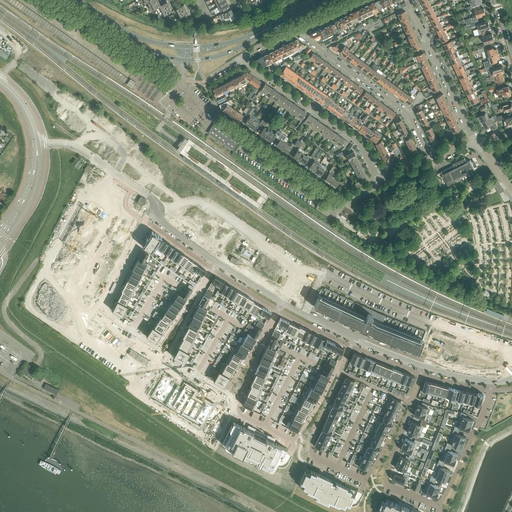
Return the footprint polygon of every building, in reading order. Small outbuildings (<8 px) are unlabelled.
[(154,8),(162,4),(160,0),(158,0),(145,7),(147,10),(146,11),(147,12),(154,8)] [(159,18),(171,11),(173,10),(168,0),(162,4),(154,8),(156,11),(155,12),(156,13),(157,13),(158,16),(158,17),(158,18),(159,18)] [(379,10),(380,12),(381,11),(380,8),(383,7),(379,0),(376,0),(376,1),(374,2),(379,10)] [(385,6),(387,9),(389,8),(385,0),(379,0),(383,7),(385,6)] [(465,8),(466,11),(473,8),(472,6),(482,2),(481,0),(480,0),(470,0),(472,5),(465,8)] [(423,4),(426,9),(431,6),(428,1),(423,4)] [(229,7),(227,2),(218,7),(220,12),(229,7)] [(369,4),(373,13),(379,10),(374,2),(369,4)] [(176,21),(190,13),(185,3),(173,10),(171,11),(173,14),(172,15),(173,16),(175,19),(174,20),(175,20),(176,21)] [(373,13),(369,4),(364,7),(368,16),(373,13)] [(434,12),(431,6),(426,9),(429,15),(434,12)] [(465,20),(467,25),(473,23),(477,21),(478,21),(477,18),(483,16),(483,15),(486,14),(485,11),(484,9),(484,8),(481,9),(480,6),(474,8),(476,14),(472,16),(473,17),(465,20)] [(368,16),(364,7),(359,9),(363,18),(368,16)] [(228,17),(233,14),(230,9),(221,14),(224,19),(228,17)] [(358,21),(363,18),(359,9),(353,12),(358,21)] [(231,21),(242,16),(239,10),(233,14),(228,17),(231,21)] [(408,17),(406,14),(405,11),(397,14),(400,21),(408,17)] [(352,23),(358,21),(353,12),(348,15),(352,23)] [(429,15),(431,20),(437,17),(434,12),(429,15)] [(347,26),(352,23),(348,15),(343,17),(347,26)] [(338,20),(342,28),(347,26),(343,17),(338,20)] [(410,23),(409,21),(408,17),(400,21),(403,26),(410,23)] [(440,23),(437,17),(431,20),(434,26),(440,23)] [(332,23),(337,31),(342,29),(342,28),(338,20),(337,20),(336,20),(335,20),(335,21),(332,23)] [(479,35),(481,34),(485,33),(484,30),(490,28),(489,24),(489,22),(488,22),(488,21),(479,24),(480,28),(477,29),(479,35)] [(327,25),(332,34),(337,31),(332,23),(331,23),(330,23),(329,23),(328,24),(328,25),(327,25)] [(413,29),(411,26),(410,23),(403,26),(406,32),(413,29)] [(443,28),(440,23),(434,26),(437,31),(443,28)] [(322,28),(327,36),(332,34),(327,25),(326,25),(325,25),(325,26),(324,26),(322,28)] [(321,37),(321,39),(327,36),(322,28),(320,29),(320,28),(320,29),(319,28),(318,29),(318,30),(317,30),(321,37)] [(446,34),(443,28),(437,31),(440,37),(446,34)] [(416,35),(414,33),(413,29),(406,32),(408,38),(416,35)] [(317,41),(319,42),(320,42),(319,38),(321,37),(317,30),(316,30),(315,30),(314,31),(314,32),(310,34),(310,36),(317,41)] [(483,37),(485,44),(494,41),(494,40),(494,37),(493,38),(492,34),(486,36),(485,33),(481,34),(482,37),(483,37)] [(449,39),(446,34),(440,37),(443,42),(449,39)] [(418,41),(417,38),(416,35),(408,38),(411,44),(418,41)] [(293,41),(297,50),(298,51),(305,47),(304,45),(297,39),(293,41)] [(446,49),(455,45),(452,40),(444,44),(446,49)] [(293,52),(297,50),(293,41),(288,43),(293,52)] [(421,47),(419,43),(418,41),(411,44),(414,50),(421,47)] [(283,46),(288,55),(293,52),(288,43),(283,46)] [(345,57),(349,51),(349,50),(344,46),(342,48),(337,44),(335,46),(334,45),(333,47),(340,53),(340,52),(342,54),(341,54),(345,57)] [(446,49),(448,54),(457,50),(455,45),(446,49)] [(288,55),(283,46),(278,48),(283,57),(288,55)] [(486,57),(489,56),(498,54),(497,49),(494,49),(493,48),(487,50),(486,51),(485,47),(478,49),(478,50),(479,53),(484,51),(486,57)] [(278,60),(279,63),(282,61),(281,58),(283,57),(278,48),(273,51),(278,60)] [(0,49),(0,55),(6,59),(9,55),(1,49),(0,49)] [(448,54),(451,59),(460,55),(457,50),(448,54)] [(275,67),(276,69),(278,68),(276,64),(279,63),(278,60),(273,51),(268,53),(273,62),(275,67)] [(345,57),(350,61),(354,55),(349,51),(345,57)] [(426,59),(425,56),(423,52),(416,56),(419,62),(426,59)] [(267,64),(268,65),(273,62),(268,53),(263,56),(267,64)] [(314,61),(318,56),(313,53),(309,58),(314,61)] [(451,59),(453,64),(462,60),(461,58),(463,56),(462,54),(460,55),(451,59)] [(485,68),(490,67),(491,66),(490,63),(491,63),(497,61),(497,59),(500,58),(498,54),(489,56),(490,60),(487,61),(487,64),(484,64),(485,68)] [(350,61),(356,65),(360,59),(354,55),(350,61)] [(261,65),(262,66),(267,64),(263,56),(256,59),(256,62),(258,63),(259,62),(261,65)] [(319,65),(323,60),(318,56),(314,61),(319,65)] [(356,65),(361,69),(365,63),(360,59),(356,65)] [(429,64),(427,61),(426,59),(419,62),(422,68),(429,64)] [(324,69),(328,64),(323,60),(319,65),(324,69)] [(453,64),(456,69),(464,65),(462,60),(453,64)] [(361,69),(366,73),(370,67),(365,63),(361,69)] [(366,73),(372,77),(376,71),(379,67),(374,63),(372,67),(373,68),(373,69),(370,67),(366,73)] [(329,72),(333,67),(328,64),(324,69),(329,72)] [(432,70),(431,68),(429,64),(422,68),(425,74),(432,70)] [(467,70),(464,65),(456,69),(458,74),(467,70)] [(283,77),(285,78),(291,69),(286,66),(284,69),(283,67),(282,69),(281,68),(279,71),(282,72),(280,75),(281,76),(282,76),(283,77)] [(494,76),(503,73),(504,73),(502,66),(492,69),(494,76)] [(334,76),(338,71),(333,67),(329,72),(334,76)] [(289,81),(295,73),(291,69),(285,78),(287,79),(287,80),(288,81),(289,81)] [(434,76),(433,73),(432,70),(425,74),(427,80),(434,76)] [(469,76),(467,70),(458,74),(460,79),(469,76)] [(339,80),(343,75),(338,71),(334,76),(339,80)] [(372,77),(377,80),(381,75),(376,71),(372,77)] [(237,78),(241,86),(247,83),(249,81),(246,78),(250,74),(249,74),(247,72),(242,75),(243,75),(240,76),(237,77),(237,78)] [(292,83),(294,85),(300,76),(295,73),(289,81),(290,82),(291,83),(292,83)] [(497,79),(498,82),(505,80),(503,73),(494,76),(490,77),(491,80),(497,79)] [(344,83),(347,78),(343,75),(339,80),(344,83)] [(377,80),(382,84),(386,79),(381,75),(377,80)] [(298,87),(298,88),(304,79),(300,76),(294,85),(296,86),(296,87),(297,87),(298,87)] [(437,82),(436,80),(434,76),(427,80),(430,86),(437,82)] [(471,80),(469,76),(460,79),(463,84),(471,80)] [(238,85),(239,87),(241,86),(237,78),(234,79),(231,80),(231,81),(234,87),(238,85)] [(349,87),(352,82),(347,78),(344,83),(349,87)] [(127,84),(132,88),(133,86),(135,82),(130,79),(128,82),(127,84)] [(301,90),(303,91),(309,82),(304,79),(298,88),(299,88),(299,89),(300,89),(301,90)] [(382,84),(388,88),(392,83),(386,79),(382,84)] [(473,85),(471,80),(463,84),(465,89),(473,85)] [(226,83),(229,90),(234,87),(231,81),(229,82),(225,83),(226,83)] [(307,94),(308,94),(314,85),(309,82),(303,91),(305,92),(305,93),(306,94),(307,94)] [(354,90),(357,85),(352,82),(349,87),(354,90)] [(440,88),(439,85),(437,82),(430,86),(434,94),(436,92),(436,91),(440,88)] [(220,86),(223,93),(229,90),(226,83),(223,85),(223,84),(220,86)] [(388,88),(393,92),(397,87),(392,83),(388,88)] [(260,90),(265,94),(270,87),(265,84),(260,90)] [(310,96),(312,98),(318,89),(314,85),(308,94),(308,95),(309,96),(310,96)] [(359,94),(363,89),(357,85),(354,90),(359,94)] [(465,89),(467,94),(476,90),(473,85),(465,89)] [(213,93),(215,97),(216,96),(223,93),(220,86),(217,88),(217,87),(214,89),(213,90),(214,93),(213,93)] [(498,93),(499,97),(506,95),(506,97),(511,95),(508,86),(495,90),(495,87),(490,88),(490,91),(494,90),(495,93),(498,93)] [(265,94),(271,98),(275,91),(270,87),(265,94)] [(393,92),(399,96),(403,91),(397,87),(393,92)] [(316,100),(317,101),(323,92),(318,89),(312,98),(314,99),(315,99),(316,100)] [(467,94),(470,99),(478,95),(476,90),(467,94)] [(271,98),(276,101),(280,95),(275,91),(271,98)] [(367,100),(371,95),(366,91),(362,96),(367,100)] [(399,96),(404,100),(408,95),(403,91),(399,96)] [(319,103),(321,104),(327,95),(323,92),(317,101),(318,102),(319,102),(319,103)] [(74,93),(68,101),(96,122),(102,114),(74,93)] [(445,99),(444,96),(443,93),(435,97),(438,103),(445,99)] [(276,101),(281,105),(286,98),(280,95),(276,101)] [(325,107),(326,107),(332,99),(327,95),(321,104),(323,105),(324,106),(325,107)] [(372,104),(376,99),(371,95),(367,100),(372,104)] [(404,100),(410,104),(414,99),(408,95),(404,100)] [(472,104),(480,101),(480,100),(478,95),(470,99),(472,104)] [(281,105),(286,109),(291,102),(286,98),(281,105)] [(329,109),(331,110),(336,102),(332,99),(326,107),(327,107),(327,108),(328,109),(329,109)] [(377,107),(380,102),(376,99),(372,104),(377,107)] [(449,106),(445,99),(438,103),(441,109),(449,106)] [(223,111),(228,114),(232,108),(227,105),(230,104),(228,101),(219,105),(220,108),(221,108),(223,110),(223,111)] [(48,111),(80,135),(87,127),(55,102),(48,111)] [(286,109),(291,112),(296,105),(291,102),(286,109)] [(335,113),(341,105),(336,102),(331,110),(333,112),(334,113),(335,113)] [(382,111),(385,106),(380,102),(377,107),(382,111)] [(503,110),(504,112),(511,109),(511,103),(499,107),(498,103),(492,105),(493,109),(498,107),(499,111),(503,110)] [(291,112),(296,116),(301,109),(296,105),(291,112)] [(338,115),(340,117),(347,106),(345,105),(343,107),(341,105),(335,113),(335,114),(336,114),(337,115),(338,115)] [(244,123),(249,126),(254,120),(252,118),(253,117),(250,115),(255,109),(251,106),(244,115),(248,117),(244,123)] [(344,120),(350,112),(347,110),(349,107),(347,106),(340,117),(342,118),(342,119),(343,119),(344,120)] [(387,115),(390,109),(385,106),(382,111),(387,115)] [(451,111),(449,106),(441,109),(444,115),(451,111)] [(479,116),(482,122),(489,119),(486,113),(485,113),(484,110),(487,108),(485,106),(480,109),(481,112),(482,111),(484,114),(479,116)] [(416,112),(419,119),(424,116),(421,110),(420,107),(417,108),(418,111),(416,112)] [(234,118),(238,112),(232,108),(228,114),(234,118)] [(296,116),(302,120),(306,113),(301,109),(296,116)] [(392,118),(395,113),(396,113),(390,109),(387,115),(392,118)] [(454,117),(451,111),(444,115),(447,121),(454,117)] [(238,112),(234,118),(239,122),(243,116),(238,112)] [(347,122),(349,123),(354,115),(350,112),(344,120),(345,121),(346,122),(347,122)] [(304,121),(309,125),(314,118),(309,114),(304,121)] [(353,126),(359,118),(354,115),(349,123),(350,124),(351,125),(352,126),(353,126)] [(507,127),(508,127),(509,126),(510,125),(511,124),(511,116),(504,118),(503,115),(497,117),(498,121),(504,120),(506,125),(507,127)] [(425,124),(426,127),(429,125),(437,121),(436,119),(428,123),(424,116),(419,119),(423,125),(425,124)] [(457,123),(454,117),(447,121),(450,127),(457,123)] [(309,125),(314,129),(319,122),(314,118),(309,125)] [(356,128),(358,129),(363,121),(359,118),(353,126),(354,127),(355,128),(356,128)] [(396,122),(399,129),(404,126),(401,120),(399,121),(398,118),(395,120),(396,122)] [(249,126),(255,130),(258,125),(261,127),(265,121),(262,119),(259,124),(254,120),(249,126)] [(491,125),(493,130),(498,127),(493,119),(490,120),(489,119),(482,122),(485,128),(486,128),(487,129),(489,128),(489,127),(489,126),(491,125)] [(260,134),(265,138),(270,131),(264,127),(267,123),(265,121),(261,127),(263,128),(260,134)] [(314,129),(320,132),(324,125),(319,122),(314,129)] [(364,134),(368,129),(370,126),(371,124),(369,123),(366,127),(362,124),(358,130),(364,134)] [(460,130),(457,123),(450,127),(453,133),(460,130)] [(239,141),(214,124),(208,133),(233,150),(239,141)] [(320,132),(325,136),(329,129),(324,125),(320,132)] [(425,130),(429,137),(434,134),(430,128),(429,125),(426,127),(427,129),(425,130)] [(399,129),(404,138),(407,136),(406,134),(408,133),(404,126),(399,129)] [(325,136),(330,140),(335,133),(329,129),(325,136)] [(364,134),(370,138),(376,130),(374,129),(372,131),(368,129),(364,134)] [(265,138),(271,142),(275,136),(278,138),(281,133),(277,130),(275,133),(273,131),(273,132),(271,130),(270,131),(265,138)] [(370,138),(376,142),(380,136),(380,137),(382,134),(376,130),(370,138)] [(116,166),(123,158),(90,132),(84,141),(116,166)] [(276,145),(282,149),(286,143),(283,141),(286,136),(281,133),(278,138),(280,139),(276,145)] [(330,140),(335,143),(340,136),(335,133),(330,140)] [(429,137),(432,143),(437,141),(434,134),(429,137)] [(341,145),(343,143),(344,142),(345,140),(340,136),(335,143),(340,147),(341,145)] [(405,140),(408,147),(414,144),(410,138),(408,139),(407,136),(404,138),(405,140)] [(298,160),(303,154),(305,151),(299,147),(302,143),(300,141),(297,146),(298,147),(297,150),(298,150),(293,157),(296,159),(295,159),(298,160)] [(375,144),(378,150),(384,147),(381,141),(375,144)] [(282,149),(287,153),(292,147),(293,144),(291,142),(289,145),(286,143),(282,149)] [(408,147),(412,154),(417,151),(414,144),(408,147)] [(381,155),(387,152),(384,147),(378,150),(381,155)] [(349,161),(349,160),(356,157),(353,151),(352,152),(349,153),(346,155),(349,161)] [(314,172),(319,165),(320,163),(316,161),(318,158),(317,157),(319,154),(316,152),(312,158),(315,160),(309,168),(314,172)] [(390,158),(387,152),(381,155),(384,161),(390,158)] [(301,162),(304,164),(309,158),(308,158),(309,156),(308,155),(306,156),(303,154),(298,160),(299,161),(301,163),(301,162)] [(359,164),(356,157),(349,160),(353,167),(359,164)] [(384,161),(387,166),(392,163),(390,158),(384,161)] [(473,175),(471,171),(475,169),(474,167),(476,166),(474,163),(474,162),(472,163),(470,160),(467,162),(465,158),(453,164),(453,165),(441,172),(448,186),(461,180),(461,181),(473,175)] [(84,169),(85,170),(89,173),(90,173),(93,168),(88,164),(88,165),(84,169)] [(314,172),(320,176),(327,166),(324,164),(322,167),(319,165),(314,172)] [(363,170),(359,164),(353,167),(356,173),(363,170)] [(326,182),(330,185),(335,178),(331,175),(333,172),(331,171),(334,167),(331,165),(327,170),(330,172),(329,174),(324,180),(326,182)] [(356,173),(359,180),(366,177),(363,170),(356,173)] [(334,187),(335,188),(338,184),(341,185),(344,184),(346,187),(349,185),(346,180),(343,181),(343,182),(341,183),(340,182),(340,181),(335,178),(330,185),(334,187)] [(500,184),(495,178),(490,180),(494,187),(495,186),(500,184)] [(500,184),(495,186),(497,189),(498,192),(504,190),(501,187),(500,184)] [(142,205),(146,200),(141,197),(137,202),(142,205)] [(188,208),(179,220),(216,248),(275,286),(282,277),(279,275),(280,273),(244,249),(249,242),(239,235),(228,227),(222,234),(188,208)] [(152,231),(142,246),(143,246),(152,252),(156,246),(158,248),(163,241),(161,239),(162,238),(152,231)] [(158,248),(157,250),(162,253),(168,243),(163,240),(163,241),(158,248)] [(168,243),(162,253),(163,252),(167,255),(166,257),(173,247),(168,243)] [(173,247),(166,257),(171,260),(178,250),(173,247),(174,247),(173,247)] [(143,250),(138,258),(149,264),(144,261),(148,253),(143,250)] [(178,250),(171,260),(176,264),(183,254),(178,250)] [(183,254),(176,264),(177,263),(182,266),(181,267),(188,257),(183,254)] [(188,257),(181,267),(186,271),(193,261),(188,258),(188,257)] [(138,258),(135,264),(146,269),(149,264),(138,258)] [(193,261),(186,271),(187,269),(192,272),(198,264),(193,261)] [(135,264),(133,269),(143,275),(144,275),(143,274),(146,269),(135,264)] [(198,264),(192,272),(194,270),(202,275),(205,270),(198,264)] [(133,269),(130,274),(141,280),(143,275),(133,269),(132,269),(133,269)] [(130,274),(127,280),(138,285),(141,280),(130,274)] [(215,277),(212,282),(215,284),(214,286),(218,289),(218,290),(223,281),(215,277)] [(127,280),(124,285),(135,291),(138,285),(127,280)] [(218,289),(216,292),(222,295),(228,284),(223,281),(218,290),(218,289)] [(228,284),(222,295),(227,298),(226,298),(227,298),(233,288),(228,284)] [(122,290),(132,296),(135,291),(124,285),(122,290)] [(176,291),(176,292),(186,298),(192,289),(187,286),(186,286),(183,290),(181,289),(179,293),(176,291)] [(233,288),(227,298),(232,301),(238,291),(233,288)] [(122,291),(120,295),(129,301),(132,296),(122,290),(122,291)] [(207,290),(204,295),(209,298),(211,296),(213,293),(207,290)] [(238,291),(232,301),(237,304),(243,294),(238,291)] [(176,292),(173,297),(183,303),(186,298),(176,292)] [(243,294),(237,304),(242,308),(248,297),(243,294)] [(117,300),(127,306),(127,305),(129,301),(120,295),(117,300)] [(204,295),(199,304),(207,309),(206,309),(209,304),(207,303),(209,298),(204,295)] [(318,297),(314,306),(318,308),(360,328),(360,329),(366,331),(366,330),(392,341),(411,348),(418,351),(421,352),(425,343),(425,341),(423,339),(418,338),(414,336),(410,335),(406,333),(402,332),(398,330),(394,328),(390,327),(386,325),(382,324),(386,316),(386,315),(375,311),(362,305),(358,313),(354,312),(351,310),(347,308),(343,306),(339,304),(335,302),(331,301),(327,299),(323,297),(319,295),(318,297)] [(169,301),(179,308),(183,303),(173,297),(169,301)] [(248,297),(242,308),(247,310),(246,311),(247,312),(253,300),(248,297)] [(117,300),(112,310),(122,315),(127,306),(117,300)] [(253,300),(247,312),(252,315),(258,304),(253,301),(254,301),(253,300)] [(169,301),(166,306),(176,313),(179,308),(169,301)] [(199,304),(196,310),(206,316),(206,315),(204,314),(207,309),(199,304)] [(258,304),(252,315),(257,318),(258,316),(263,308),(263,307),(258,304)] [(167,307),(163,312),(172,318),(176,313),(166,306),(166,307),(167,307)] [(263,308),(258,316),(260,313),(268,318),(271,312),(263,308)] [(487,310),(486,312),(502,318),(503,317),(504,315),(487,308),(487,309),(487,310)] [(196,310),(193,315),(204,321),(203,321),(206,316),(196,310)] [(159,316),(159,317),(169,323),(172,318),(163,312),(160,317),(159,316)] [(194,316),(191,321),(201,327),(204,321),(193,315),(194,316)] [(159,317),(156,322),(165,328),(168,323),(169,323),(159,317)] [(280,318),(278,324),(281,326),(280,328),(284,330),(284,331),(289,322),(280,318)] [(257,323),(256,326),(261,329),(264,324),(259,320),(257,323)] [(191,321),(188,326),(199,332),(198,332),(201,327),(191,321)] [(152,326),(162,333),(162,332),(165,328),(156,322),(157,322),(154,327),(152,326)] [(284,331),(283,333),(289,335),(294,325),(289,322),(284,331)] [(294,325),(289,335),(294,338),(300,327),(300,326),(299,327),(294,325)] [(152,326),(146,335),(156,342),(162,333),(152,326)] [(189,327),(186,332),(196,338),(199,332),(188,326),(189,327)] [(248,333),(256,338),(261,329),(256,326),(253,330),(251,329),(248,334),(248,333)] [(300,327),(294,338),(295,336),(300,339),(300,340),(305,329),(300,327)] [(305,329),(300,340),(305,343),(311,332),(305,329)] [(271,336),(277,339),(279,336),(280,333),(274,330),(271,336)] [(186,332),(183,337),(194,343),(193,343),(196,338),(186,332)] [(311,332),(305,343),(306,342),(311,344),(316,335),(311,332)] [(243,337),(253,343),(256,338),(248,333),(245,338),(243,337)] [(316,335),(311,344),(316,347),(321,337),(316,335)] [(271,336),(267,346),(275,350),(276,349),(275,349),(277,344),(275,343),(277,339),(271,336)] [(184,338),(181,342),(192,348),(194,343),(183,337),(184,338)] [(239,342),(250,349),(253,343),(243,337),(240,343),(239,342)] [(321,337),(316,347),(322,350),(327,340),(326,340),(321,337)] [(327,340),(322,350),(324,346),(327,348),(327,350),(331,352),(335,344),(327,340)] [(425,341),(421,352),(447,362),(466,367),(467,353),(453,350),(452,351),(425,341)] [(181,342),(179,347),(180,348),(189,353),(192,348),(181,342)] [(239,342),(236,347),(246,353),(249,348),(250,349),(239,342)] [(335,344),(331,352),(332,350),(340,354),(343,348),(335,344)] [(267,346),(264,351),(275,356),(278,350),(277,350),(276,349),(275,350),(267,346)] [(232,352),(243,358),(246,353),(236,347),(233,352),(232,352)] [(180,348),(174,357),(184,363),(189,353),(180,348)] [(264,351),(262,356),(272,362),(275,356),(264,351)] [(232,352),(229,357),(239,363),(242,358),(243,359),(243,358),(232,352)] [(467,353),(466,367),(483,368),(483,369),(500,371),(502,354),(484,352),(484,354),(467,352),(467,353)] [(353,353),(350,361),(355,364),(354,366),(355,366),(359,355),(353,353)] [(359,355),(355,366),(360,368),(365,357),(359,355)] [(262,356),(259,362),(271,367),(270,367),(272,362),(262,356)] [(229,357),(226,362),(236,368),(239,363),(229,357)] [(365,357),(360,368),(366,371),(370,359),(365,357)] [(329,361),(328,364),(334,367),(337,361),(331,358),(329,361)] [(370,359),(366,371),(371,373),(376,362),(370,359)] [(222,366),(232,372),(235,368),(236,368),(226,362),(223,367),(222,366)] [(260,363),(257,368),(268,373),(271,367),(259,362),(260,363)] [(376,362),(371,373),(377,375),(381,364),(376,362)] [(321,372),(320,372),(329,376),(334,367),(328,364),(325,368),(323,367),(321,372)] [(381,364),(377,375),(382,377),(387,366),(381,364)] [(36,374),(25,366),(21,373),(31,380),(36,374)] [(222,366),(219,371),(230,377),(232,372),(222,366)] [(387,366),(382,377),(388,380),(393,368),(387,366)] [(257,368),(255,373),(267,379),(266,378),(268,373),(257,368)] [(393,368),(388,380),(389,378),(394,379),(393,381),(393,382),(398,371),(393,368)] [(219,371),(213,380),(224,387),(230,377),(219,371)] [(318,371),(315,376),(326,382),(329,376),(320,372),(318,371)] [(398,371),(393,382),(398,384),(403,372),(402,372),(398,371)] [(43,382),(46,377),(39,372),(35,377),(43,382)] [(403,372),(398,384),(399,383),(404,385),(408,374),(403,372)] [(163,373),(151,394),(200,424),(213,403),(194,391),(196,389),(185,382),(183,385),(163,373)] [(256,374),(253,379),(264,384),(267,379),(255,373),(256,374)] [(408,374),(404,385),(410,388),(414,376),(408,374)] [(315,376),(313,382),(323,387),(326,382),(315,376)] [(346,377),(343,382),(354,387),(356,382),(346,377)] [(253,379),(251,384),(263,390),(262,389),(264,384),(253,379)] [(426,380),(422,392),(428,394),(431,382),(426,380)] [(309,386),(321,392),(323,387),(313,382),(310,387),(309,386)] [(343,382),(341,387),(345,388),(352,392),(354,387),(343,382)] [(431,382),(428,394),(431,394),(434,395),(437,384),(436,384),(431,382)] [(56,395),(59,389),(46,383),(43,390),(56,395)] [(252,385),(249,390),(260,395),(263,390),(251,384),(251,385),(252,385)] [(437,384),(434,395),(440,397),(443,385),(437,384)] [(443,385),(440,397),(441,398),(445,399),(449,387),(443,386),(443,385)] [(309,386),(306,392),(317,397),(320,392),(321,393),(321,392),(309,386)] [(341,387),(339,392),(349,397),(352,392),(345,388),(341,387)] [(449,387),(445,399),(446,399),(446,396),(452,398),(451,400),(454,389),(449,387)] [(454,389),(451,400),(453,401),(457,402),(460,390),(454,389)] [(247,394),(247,395),(258,400),(260,395),(249,390),(247,394)] [(460,390),(457,402),(457,401),(463,403),(466,391),(460,390)] [(466,391),(463,403),(463,402),(469,404),(472,392),(470,392),(466,391)] [(303,396),(303,397),(314,403),(317,397),(306,392),(304,397),(303,396)] [(339,392),(336,397),(339,398),(347,402),(349,397),(339,392)] [(472,392),(469,404),(474,406),(478,394),(472,392)] [(478,394),(474,406),(480,408),(484,395),(478,393),(478,394)] [(247,395),(245,400),(256,405),(258,400),(247,395)] [(303,397),(300,402),(311,407),(313,402),(314,403),(303,397)] [(336,397),(334,401),(336,402),(345,406),(343,405),(345,401),(347,402),(339,398),(336,397)] [(390,397),(387,402),(398,407),(401,402),(390,397)] [(245,400),(242,405),(251,409),(253,410),(256,405),(245,400)] [(334,401),(332,406),(343,411),(345,406),(336,402),(334,401)] [(296,407),(308,413),(311,407),(300,402),(297,407),(296,407)] [(385,406),(385,407),(396,412),(398,407),(387,402),(390,403),(387,407),(385,406)] [(416,409),(429,414),(431,409),(433,410),(434,407),(428,404),(427,407),(418,404),(416,409)] [(332,407),(330,411),(340,416),(342,411),(342,412),(343,411),(332,406),(332,407)] [(296,407),(294,412),(304,417),(307,412),(308,413),(296,407)] [(385,407),(383,411),(394,417),(396,412),(385,407)] [(416,409),(414,415),(422,419),(421,421),(427,424),(428,421),(426,420),(429,414),(416,409)] [(330,411),(328,416),(330,417),(336,420),(339,416),(340,416),(330,411)] [(381,416),(382,417),(391,421),(392,421),(394,417),(383,411),(383,412),(385,413),(383,417),(381,416)] [(294,412),(291,416),(302,422),(304,417),(294,412)] [(461,415),(459,421),(471,426),(473,420),(466,417),(467,414),(461,412),(460,415),(461,415)] [(291,416),(289,421),(299,427),(302,422),(291,416)] [(328,416),(325,421),(334,425),(336,426),(334,425),(336,420),(330,417),(328,416)] [(378,421),(389,426),(391,421),(382,417),(381,416),(378,421)] [(288,421),(286,426),(288,427),(297,432),(299,427),(289,421),(288,421)] [(323,426),(330,430),(334,431),(336,426),(334,425),(325,421),(323,426)] [(378,421),(376,426),(385,431),(386,431),(388,426),(389,427),(389,426),(378,421)] [(412,421),(409,427),(422,432),(424,426),(426,427),(427,424),(421,421),(420,424),(412,421)] [(455,426),(454,429),(459,431),(461,428),(469,432),(471,426),(459,421),(456,426),(455,426)] [(223,443),(223,444),(223,445),(224,446),(225,447),(230,449),(248,458),(261,433),(255,429),(248,425),(247,428),(243,426),(243,427),(233,422),(223,442),(223,443)] [(323,426),(321,431),(324,432),(332,436),(334,431),(330,430),(323,426)] [(373,431),(379,433),(384,436),(386,431),(385,431),(376,426),(375,426),(376,427),(374,431),(373,431)] [(409,427),(407,432),(416,436),(415,439),(421,441),(422,438),(420,437),(422,432),(409,427)] [(454,433),(452,438),(464,443),(466,437),(458,434),(459,431),(454,429),(453,432),(454,433)] [(321,432),(319,436),(328,440),(330,436),(332,436),(324,432),(321,431),(321,432)] [(373,431),(371,436),(382,441),(384,436),(379,433),(373,431)] [(261,433),(248,458),(272,470),(273,470),(274,470),(275,470),(276,469),(277,467),(280,461),(286,448),(273,441),(274,438),(268,435),(267,436),(261,433)] [(319,436),(317,441),(322,444),(326,445),(327,446),(328,446),(326,445),(328,440),(319,436)] [(371,436),(369,441),(379,446),(380,445),(382,441),(371,436)] [(403,443),(403,444),(416,449),(418,444),(419,444),(421,441),(415,439),(414,441),(406,438),(404,444),(403,443)] [(447,443),(446,446),(452,448),(453,445),(462,449),(464,443),(452,438),(449,443),(447,443)] [(317,441),(314,446),(325,451),(328,446),(327,446),(326,445),(322,444),(317,441)] [(369,441),(366,445),(377,451),(379,446),(369,441)] [(403,444),(401,450),(410,454),(409,456),(414,459),(416,455),(413,455),(416,449),(403,444)] [(367,446),(365,451),(373,455),(374,455),(376,450),(377,450),(377,451),(366,445),(366,446),(367,446)] [(446,449),(444,455),(456,460),(459,454),(451,451),(452,448),(446,446),(445,449),(446,449)] [(362,455),(370,459),(372,460),(374,455),(373,455),(365,451),(366,451),(363,456),(362,455)] [(359,460),(370,465),(372,460),(370,459),(362,455),(360,460),(359,460)] [(439,459),(438,462),(444,465),(445,462),(454,466),(456,460),(444,455),(442,460),(439,459)] [(400,456),(397,462),(410,467),(412,461),(413,462),(414,459),(409,456),(408,459),(405,458),(400,456)] [(359,460),(357,465),(367,470),(370,465),(359,460)] [(397,462),(395,467),(404,471),(403,474),(409,476),(410,473),(406,472),(409,466),(410,467),(397,462)] [(438,466),(436,472),(448,477),(451,471),(443,467),(444,465),(438,462),(437,466),(438,466)] [(303,473),(298,485),(303,487),(302,489),(342,508),(343,506),(348,508),(349,506),(350,503),(352,500),(356,491),(343,485),(338,483),(336,482),(322,475),(320,474),(318,473),(306,468),(305,470),(303,473)] [(431,476),(430,479),(436,481),(437,479),(446,482),(448,477),(436,472),(434,477),(431,476)] [(394,474),(392,480),(404,485),(407,479),(409,476),(403,474),(402,477),(394,474)] [(428,482),(426,487),(439,492),(441,487),(434,484),(436,481),(430,479),(429,482),(428,482)] [(426,487),(424,493),(436,498),(439,492),(426,487)] [(383,501),(378,511),(417,511),(412,510),(410,509),(410,507),(403,504),(402,506),(401,505),(399,504),(397,503),(387,499),(387,500),(386,502),(385,502),(383,501)]
